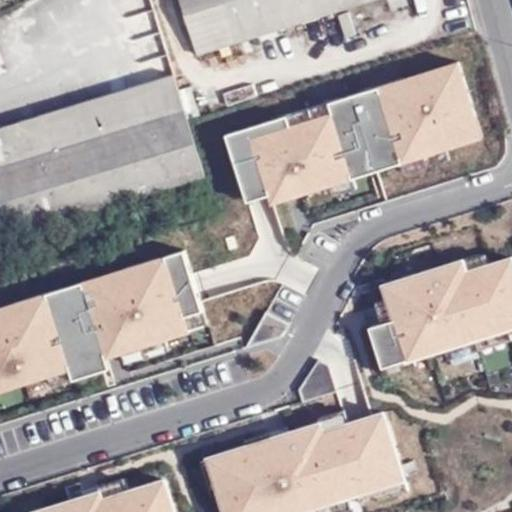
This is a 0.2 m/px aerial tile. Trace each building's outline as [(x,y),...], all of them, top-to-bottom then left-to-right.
[(376,0),(178,0),(195,56),(376,0)] [(286,116),(225,135),(242,189),(264,183),(267,195),(270,204),(307,193),(351,179),(400,164),(445,150),(459,145),(457,136),(453,123),(474,117),(457,62),(388,84),(392,94),(373,100),(369,90),(308,109),(311,120),(290,126),(286,116)] [(204,177),(174,75),(0,127),(0,209),(3,220),(7,236),(204,177)] [(388,84),(369,90),(373,100),(392,94),(388,84)] [(311,120),(308,109),(286,116),(290,126),(311,120)] [(453,123),(457,136),(478,129),(474,117),(453,123)] [(445,150),(400,164),(403,173),(448,159),(445,150)] [(351,179),(307,193),(310,202),(354,188),(351,179)] [(267,195),(264,183),(242,189),(246,202),(267,195)] [(16,303),(0,307),(0,379),(19,374),(21,383),(22,384),(47,377),(105,359),(120,354),(164,340),(188,333),(187,329),(183,317),(202,311),(183,251),(152,260),(155,271),(130,279),(127,268),(59,289),(63,300),(19,313),(16,303)] [(487,267),(483,255),(461,262),(465,274),(487,267)] [(152,260),(127,268),(130,279),(155,271),(152,260)] [(461,262),(383,286),(387,299),(394,320),(380,324),(368,328),(378,359),(395,354),(397,363),(412,358),(443,349),(507,329),(503,316),(511,313),(511,264),(511,260),(487,267),(465,274),(461,262)] [(59,289),(16,303),(19,313),(63,300),(59,289)] [(394,320),(387,299),(374,303),(380,324),(394,320)] [(183,317),(187,329),(206,323),(202,311),(183,317)] [(288,325),(264,312),(244,349),(281,337),(288,325)] [(507,329),(443,349),(447,361),(511,341),(509,334),(511,332),(511,313),(503,316),(507,329)] [(164,340),(120,354),(124,364),(167,351),(164,340)] [(395,354),(378,359),(383,376),(415,366),(412,358),(397,363),(395,354)] [(105,359),(47,377),(50,386),(72,380),(108,369),(105,359)] [(327,365),(317,360),(297,390),(301,403),(335,392),(327,365)] [(0,379),(0,390),(21,383),(19,374),(0,379)] [(319,433),(382,414),(378,401),(314,421),(316,426),(317,425),(319,433)] [(270,440),(268,435),(243,443),(244,448),(211,458),(222,491),(217,493),(223,511),(297,511),(346,497),(356,494),(390,483),(380,451),(393,447),(382,414),(319,433),(317,425),(316,426),(270,440)] [(390,483),(356,494),(360,506),(406,491),(393,447),(380,451),(390,483)] [(222,491),(211,458),(199,462),(209,495),(217,493),(222,491)] [(99,492),(36,511),(173,511),(164,480),(127,492),(123,479),(98,487),(99,492)] [(346,497),(297,511),(339,511),(350,509),(346,497)]
